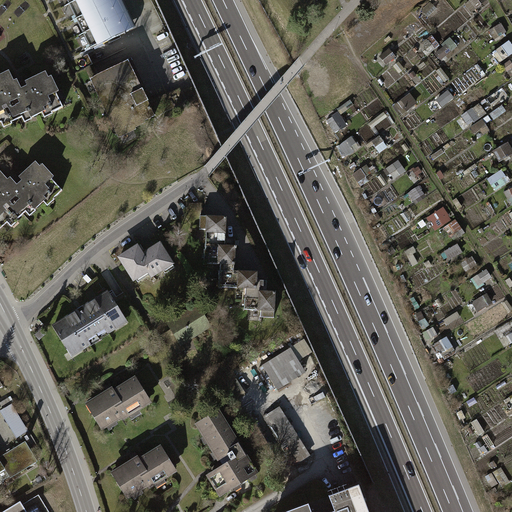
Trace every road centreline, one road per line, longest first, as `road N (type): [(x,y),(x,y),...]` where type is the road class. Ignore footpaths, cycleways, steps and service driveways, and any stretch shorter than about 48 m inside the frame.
road 1 (motorway): [(191,0),(422,511)]
road 2 (motorway): [(452,511),(223,0)]
road 3 (residential): [(207,171),(98,245),(12,331)]
road 4 (residential): [(207,171),(357,0)]
road 5 (secondary): [(85,511),(12,331)]
